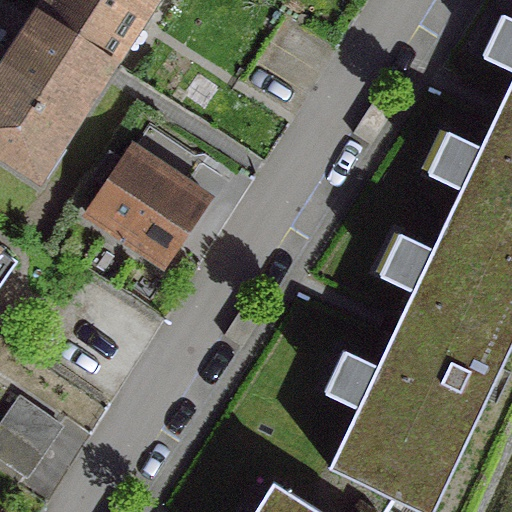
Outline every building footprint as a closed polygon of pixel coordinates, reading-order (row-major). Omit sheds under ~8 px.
[(45,0),(35,16),(106,62),(146,0),(45,0)] [(0,153),(33,175),(106,62),(35,16),(0,68),(0,153)] [(511,270),(511,70),(435,234),(511,270)] [(128,151),(127,150),(84,214),(159,264),(203,200),(171,179),(187,155),(144,127),(128,151)] [(428,511),(511,334),(511,270),(435,234),(324,468),(417,511),(428,511)] [(0,276),(10,261),(0,254),(0,276)] [(56,426),(14,398),(0,418),(0,425),(38,452),(56,426)] [(0,462),(21,477),(38,452),(0,425),(0,462)] [(316,511),(269,482),(250,511),(316,511)] [(371,511),(372,511),(354,500),(346,511),(371,511)]
